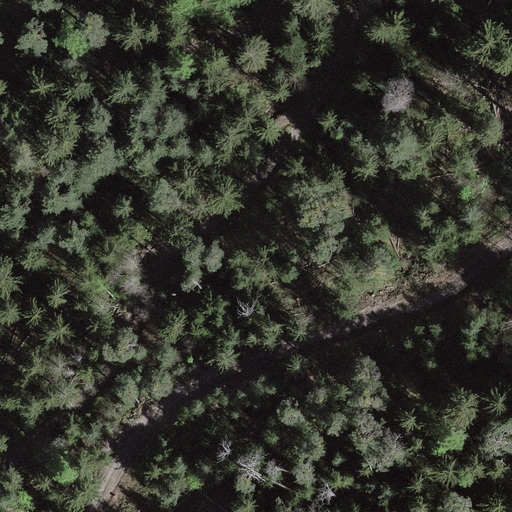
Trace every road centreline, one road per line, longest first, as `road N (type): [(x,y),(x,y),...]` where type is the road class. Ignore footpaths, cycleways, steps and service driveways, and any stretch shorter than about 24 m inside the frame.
road 1 (track): [(0,480),(94,367),(169,251),(282,147),(346,45),(351,0)]
road 2 (track): [(511,243),(413,299),(167,406),(111,477),(70,511)]
road 3 (track): [(274,0),(238,29),(177,51),(89,66),(0,58)]
